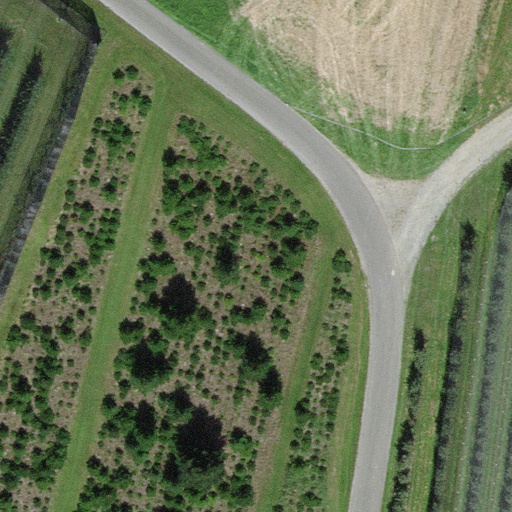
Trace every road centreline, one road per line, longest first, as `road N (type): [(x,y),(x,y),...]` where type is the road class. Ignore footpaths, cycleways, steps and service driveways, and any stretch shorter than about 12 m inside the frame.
road 1 (residential): [(348,511),(391,276),(366,221),(274,113),(115,0)]
road 2 (track): [(391,276),(479,158),(511,139)]
